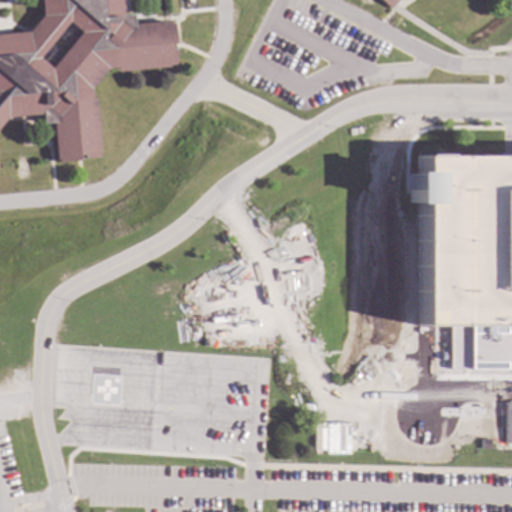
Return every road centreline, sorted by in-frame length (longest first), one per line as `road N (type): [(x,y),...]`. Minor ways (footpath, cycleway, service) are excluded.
road 1 (residential): [(64,296),(166,242),(247,175),(339,119),(388,104),(511,106)]
road 2 (residential): [(62,511),(36,410),(41,339),(64,296)]
